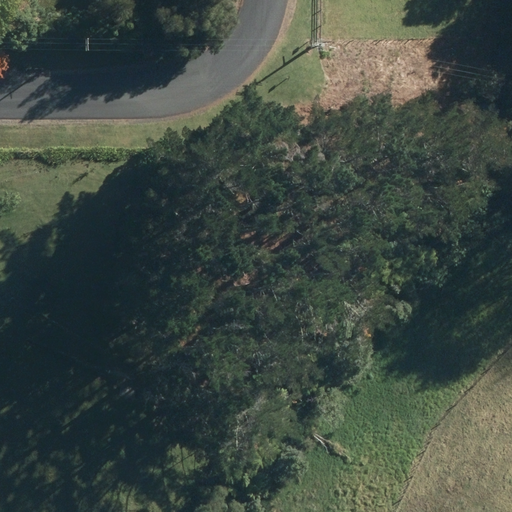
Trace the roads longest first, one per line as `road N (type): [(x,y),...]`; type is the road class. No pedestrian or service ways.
road 1 (unclassified): [(230,78),(511,86)]
road 2 (unclassified): [(0,93),(145,96),(230,78)]
